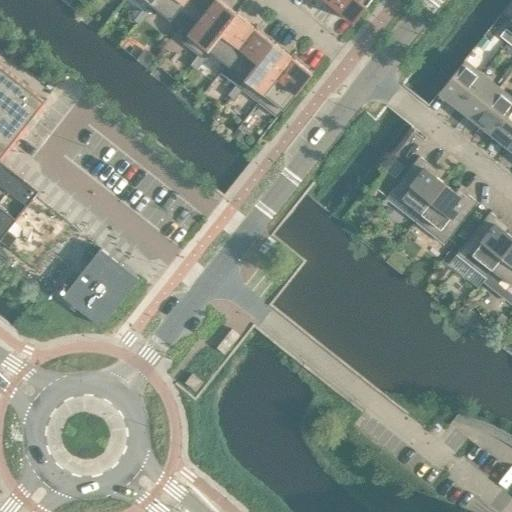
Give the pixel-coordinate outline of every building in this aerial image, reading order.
[(179,8),(188,15),(199,0),(153,0),(150,4),(170,20),(179,8)] [(196,22),(181,41),(198,54),(201,56),(207,49),(235,13),(219,0),(213,0),(209,7),(200,0),(199,0),(188,15),(196,22)] [(340,0),(334,7),(353,22),(370,0),(340,0)] [(144,20),(148,14),(141,9),(137,14),(144,20)] [(235,13),(207,49),(226,64),(254,28),(235,13)] [(139,25),(144,20),(137,14),(133,20),(139,25)] [(226,64),(220,72),(235,84),(238,86),(239,86),(273,43),(254,28),(226,64)] [(507,41),(511,34),(511,33),(505,28),(499,35),(507,41)] [(273,43),(239,86),(238,86),(235,84),(231,89),(238,94),(242,89),(257,101),(292,57),(273,43)] [(198,54),(194,59),(200,64),(204,59),(201,56),(198,54)] [(292,57),(257,101),(276,116),(277,117),(312,73),(310,72),(292,57)] [(194,59),(190,64),(196,69),(200,64),(194,59)] [(439,91),(457,105),(481,74),(464,61),(463,60),(439,91)] [(0,237),(34,194),(39,188),(0,157),(0,156),(44,100),(0,65),(0,237)] [(457,105),(474,118),(498,87),(481,74),(457,105)] [(511,104),(511,98),(498,87),(474,118),(490,131),(511,104)] [(231,89),(227,94),(234,99),(238,94),(231,89)] [(511,138),(511,104),(490,131),(507,145),(511,138)] [(444,183),(425,168),(429,163),(419,155),(385,197),(415,220),(444,183)] [(395,177),(403,166),(392,157),(384,168),(395,177)] [(444,183),(415,220),(444,243),(477,202),(467,193),(463,198),(444,183)] [(456,253),(485,276),(511,242),(511,236),(496,224),(500,219),(489,211),(456,253)] [(511,242),(485,276),(486,277),(492,269),(511,284),(511,242)] [(101,325),(138,277),(100,247),(62,295),(84,312),(101,325)] [(237,336),(239,334),(231,328),(229,330),(216,347),(224,353),(237,336)] [(191,372),(185,382),(184,382),(194,389),(200,380),(191,372)]
